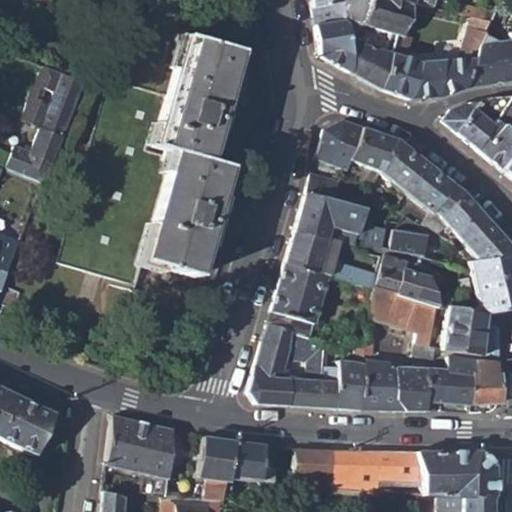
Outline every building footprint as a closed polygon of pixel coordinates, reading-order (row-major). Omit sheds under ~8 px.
[(344,40),(342,24),(339,0),(309,6),(317,58),(349,78),(344,40)] [(360,25),(400,36),(412,3),(402,0),(340,0),(339,0),(342,24),(360,25)] [(153,146),(174,152),(230,167),(261,50),(184,29),(168,90),(153,146)] [(461,88),(473,89),(505,85),(511,82),(511,34),(506,36),(507,41),(487,45),(479,38),(471,52),(469,57),(466,78),(461,88)] [(344,40),(349,78),(374,94),(377,94),(389,54),(350,41),(344,40)] [(389,54),(377,94),(406,99),(436,98),(461,88),(466,78),(469,57),(412,62),(389,54)] [(0,153),(0,171),(39,187),(80,85),(41,69),(21,120),(39,128),(29,155),(12,149),(9,157),(0,153)] [(136,289),(141,271),(174,152),(153,146),(168,90),(111,75),(58,267),(136,289)] [(438,122),(471,149),(492,121),(508,98),(486,99),(448,110),(438,122)] [(319,133),(312,160),(340,170),(344,161),(357,128),(339,121),(319,133)] [(471,149),(497,171),(511,152),(511,137),(492,121),(471,149)] [(393,142),(357,128),(344,161),(363,168),(358,180),(370,184),(375,172),(393,142)] [(445,183),(393,142),(375,172),(425,214),(445,183)] [(174,152),(141,271),(210,290),(243,171),(230,167),(174,152)] [(511,152),(497,171),(511,182),(511,152)] [(458,192),(445,183),(425,214),(420,222),(435,234),(443,226),(435,217),(458,192)] [(472,209),(458,192),(435,217),(443,226),(447,231),(472,209)] [(303,193),(291,232),(321,239),(325,228),(353,234),(361,209),(303,193)] [(472,209),(447,231),(474,261),(511,254),(472,209)] [(367,222),(362,244),(422,257),(427,235),(367,222)] [(291,232),(281,265),(314,274),(325,240),(321,239),(291,232)] [(0,250),(0,274),(4,277),(12,255),(0,250)] [(511,309),(511,255),(511,254),(474,261),(466,262),(477,314),(511,309)] [(281,265),(267,311),(309,324),(324,277),(314,274),(281,265)] [(1,287),(0,288),(0,306),(10,310),(17,293),(1,287)] [(365,320),(427,337),(431,306),(368,290),(365,320)] [(491,357),(493,328),(469,324),(465,310),(442,308),(436,350),(491,357)] [(295,336),(266,329),(251,393),(257,406),(283,404),(287,378),(295,336)] [(440,371),(438,403),(467,405),(470,373),(473,373),(473,362),(441,357),(440,371)] [(331,386),(329,410),(354,412),(360,365),(335,362),(331,386)] [(470,373),(467,405),(497,404),(497,375),(490,374),(491,363),(473,362),(473,373),(470,373)] [(360,365),(354,412),(422,412),(423,403),(438,403),(440,371),(360,365)] [(331,386),(303,379),(287,378),(283,404),(328,410),(329,410),(331,386)] [(0,442),(30,457),(48,415),(0,391),(0,442)] [(169,430),(108,415),(101,464),(163,478),(164,466),(169,430)] [(221,477),(231,441),(198,437),(195,461),(189,460),(189,466),(193,466),(191,477),(219,482),(221,477)] [(259,445),(231,441),(221,477),(254,480),(259,445)] [(459,497),(490,498),(491,469),(477,454),(407,454),(290,449),(286,482),(371,490),(373,478),(414,481),(416,494),(459,497)] [(164,466),(163,478),(161,496),(178,497),(181,469),(164,466)] [(93,511),(116,511),(119,496),(97,490),(93,511)] [(178,497),(161,496),(158,511),(216,511),(217,501),(178,497)] [(489,511),(490,498),(459,497),(459,511),(431,509),(430,511),(489,511)]
